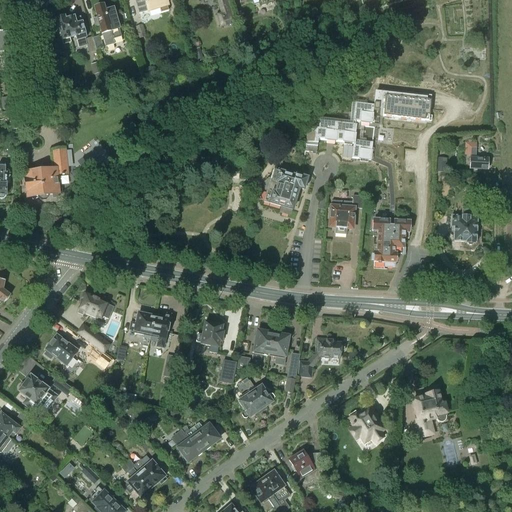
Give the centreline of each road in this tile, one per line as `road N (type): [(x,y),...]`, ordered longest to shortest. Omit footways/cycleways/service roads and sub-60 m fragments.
road 1 (residential): [(163,511),(411,344)]
road 2 (primary): [(302,299),(72,257)]
road 3 (primary): [(510,316),(302,299)]
road 4 (residential): [(326,167),(309,219),(302,299)]
road 5 (tertiary): [(0,353),(72,257)]
